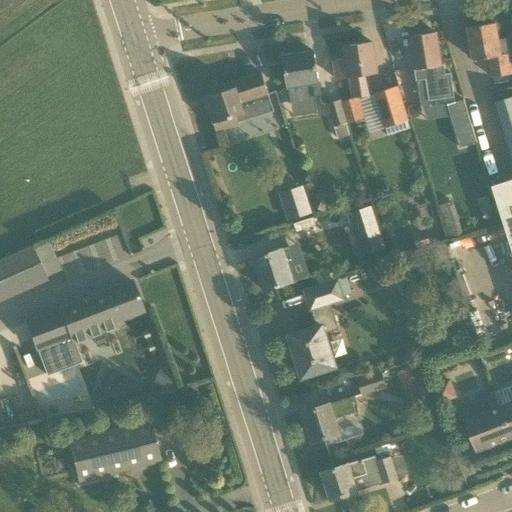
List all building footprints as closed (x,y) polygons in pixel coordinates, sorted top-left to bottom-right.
[(468,27),(473,60),(488,58),(491,78),(511,74),(511,70),(509,53),(501,55),(496,23),(468,27)] [(410,36),(415,70),(428,68),(430,84),(427,85),(429,98),(446,96),(444,82),(442,82),(440,66),(441,65),(436,32),(410,36)] [(336,80),(350,78),(354,98),(371,95),(368,74),(377,73),(372,42),(345,47),(346,59),(333,61),(336,80)] [(309,96),(320,95),(314,51),(283,56),(288,87),(289,86),(291,97),(308,94),(309,96)] [(269,96),(268,92),(262,73),(221,86),(222,92),(207,97),(209,103),(205,104),(207,110),(209,109),(216,132),(240,124),(237,116),(248,113),(245,104),(269,96)] [(373,93),(387,135),(409,128),(395,86),(373,93)] [(511,86),(492,93),(498,112),(511,155),(511,179),(492,186),(511,248),(511,86)] [(358,97),(342,102),(348,123),(364,118),(358,97)] [(348,123),(342,102),(341,102),(340,99),(328,103),(335,127),(347,123),(348,123)] [(463,100),(446,105),(459,148),(476,143),(463,100)] [(347,123),(335,127),(338,139),(350,135),(347,123)] [(288,221),(312,213),(303,185),(279,193),(288,221)] [(315,198),(311,206),(325,213),(329,204),(315,198)] [(371,206),(347,214),(361,258),(386,250),(371,206)] [(67,279),(129,256),(121,233),(59,256),(67,279)] [(447,243),(431,248),(435,259),(450,254),(447,243)] [(32,245),(13,254),(0,259),(0,300),(47,280),(32,245)] [(264,291),(294,281),(287,262),(293,260),(288,247),(254,258),(264,291)] [(344,296),(338,280),(305,290),(312,311),(330,305),(345,300),(344,296)] [(142,311),(131,281),(59,309),(60,311),(26,323),(36,350),(46,375),(80,362),(73,344),(117,328),(115,321),(142,311)] [(317,326),(317,327),(289,335),(303,377),(337,366),(326,332),(338,328),(333,314),(315,320),(317,326)] [(420,364),(397,372),(407,403),(430,395),(420,364)] [(340,382),(357,377),(353,365),(336,370),(340,382)] [(382,376),(381,372),(359,379),(364,394),(386,387),(386,386),(382,376)] [(492,409),(464,420),(476,453),(511,439),(511,400),(501,405),(496,393),(487,396),(492,409)] [(352,397),(330,404),(303,412),(313,443),(340,434),(335,418),(356,412),(352,397)] [(159,461),(149,422),(69,442),(79,481),(159,461)] [(443,422),(417,431),(431,472),(457,463),(443,422)] [(397,479),(388,451),(322,472),(331,500),(397,479)]
